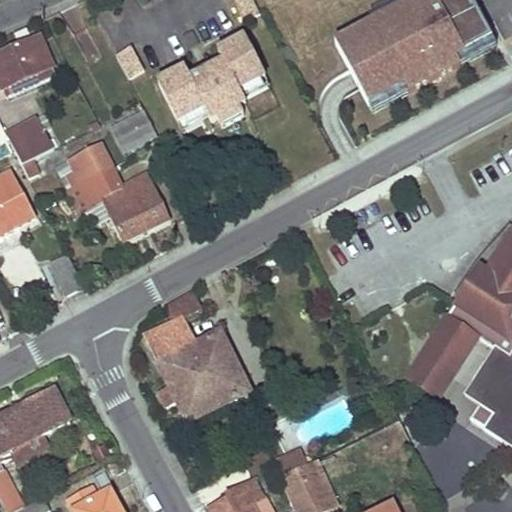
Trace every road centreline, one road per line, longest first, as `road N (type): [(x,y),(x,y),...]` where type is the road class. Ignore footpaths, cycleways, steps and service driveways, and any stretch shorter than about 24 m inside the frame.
road 1 (tertiary): [(85,326),(511,95)]
road 2 (secondary): [(85,326),(179,511)]
